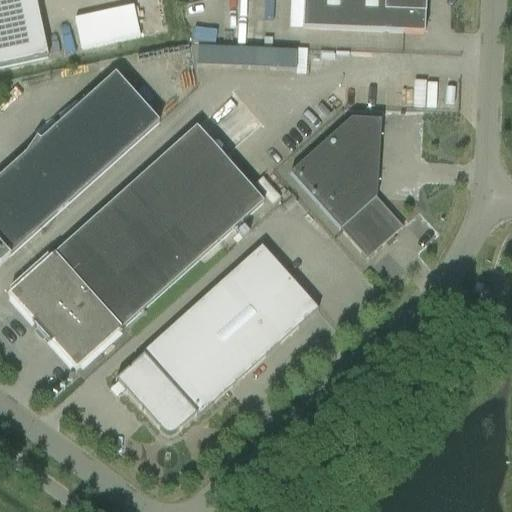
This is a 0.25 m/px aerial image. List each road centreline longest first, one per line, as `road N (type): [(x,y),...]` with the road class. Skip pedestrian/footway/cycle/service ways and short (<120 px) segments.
road 1 (unclassified): [(192,511),(443,287),(481,201)]
road 2 (unclassified): [(481,201),(495,0)]
road 3 (unclassified): [(145,511),(0,403)]
